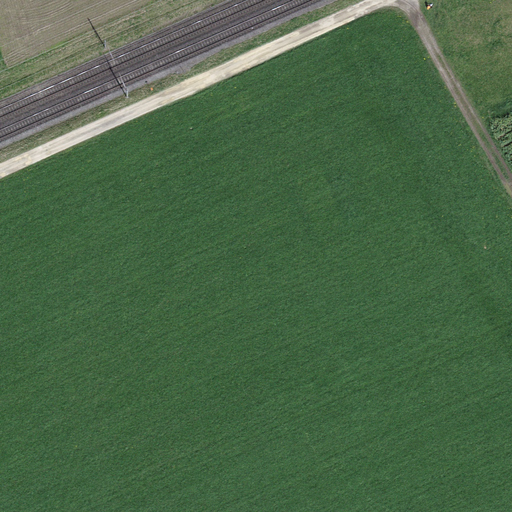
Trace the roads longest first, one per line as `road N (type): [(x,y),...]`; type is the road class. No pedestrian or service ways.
road 1 (track): [(401,0),(0,175)]
road 2 (track): [(427,0),(511,148)]
